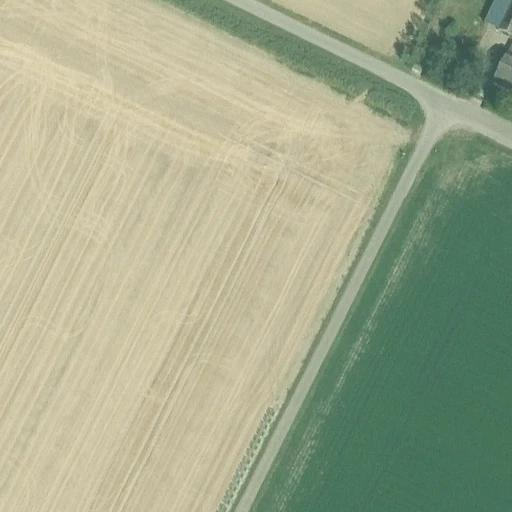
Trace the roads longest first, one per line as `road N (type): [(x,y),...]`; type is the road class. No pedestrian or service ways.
road 1 (unclassified): [(242,511),(445,107)]
road 2 (unclassified): [(445,107),(225,0)]
